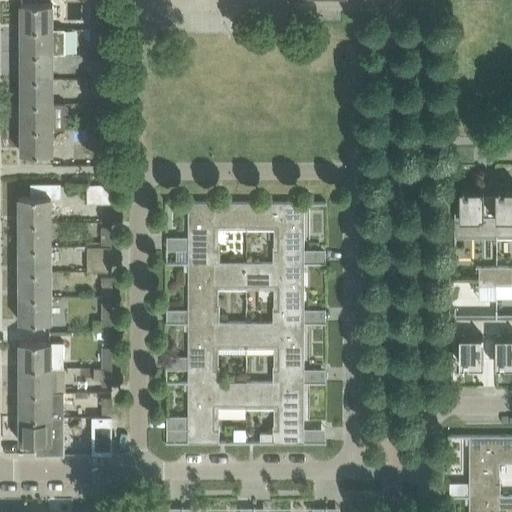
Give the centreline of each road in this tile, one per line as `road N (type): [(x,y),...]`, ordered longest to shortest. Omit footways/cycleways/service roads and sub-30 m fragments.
road 1 (residential): [(347,464),(350,176),(168,171),(148,176),(139,190),(138,471)]
road 2 (residential): [(138,471),(319,471),(347,464)]
road 3 (residential): [(0,471),(138,471)]
road 4 (residential): [(427,471),(432,413),(511,405)]
